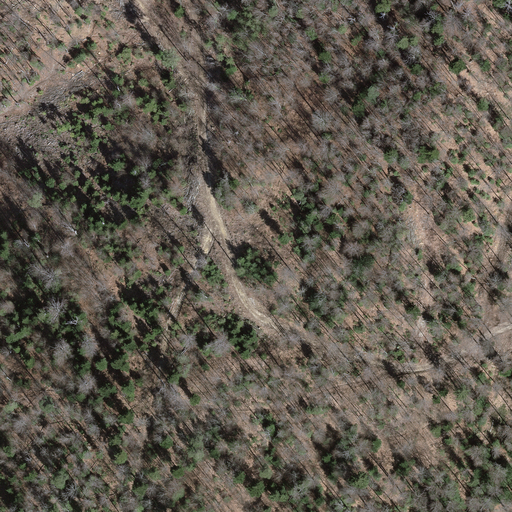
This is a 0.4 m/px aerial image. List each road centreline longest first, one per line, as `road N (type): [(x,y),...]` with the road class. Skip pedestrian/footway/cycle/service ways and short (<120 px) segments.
road 1 (track): [(202,85),(207,182),(246,301),(305,337),(411,367)]
road 2 (track): [(411,367),(267,410),(177,403),(153,412)]
road 3 (track): [(220,225),(171,323),(153,412)]
